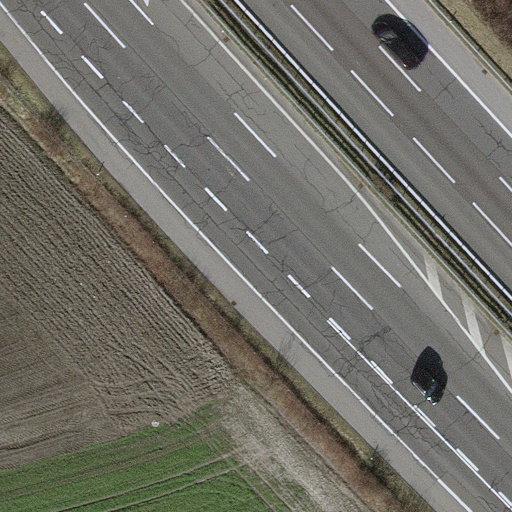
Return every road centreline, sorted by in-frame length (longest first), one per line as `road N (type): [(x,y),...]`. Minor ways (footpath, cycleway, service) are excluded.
road 1 (motorway): [(102,0),(511,460)]
road 2 (motorway): [(511,215),(314,0)]
